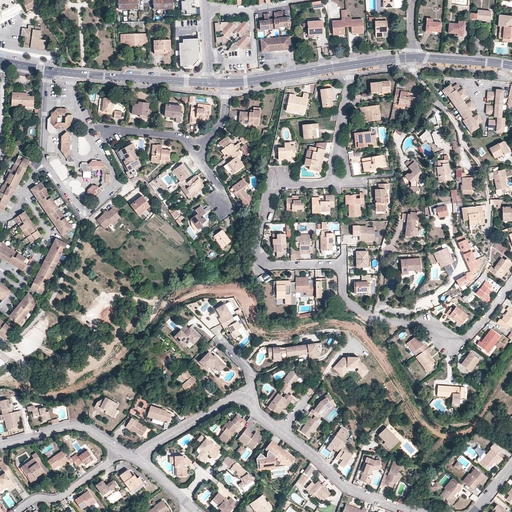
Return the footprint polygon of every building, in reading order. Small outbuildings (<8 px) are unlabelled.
[(35,5),(31,0),(25,0),(21,3),(26,9),(26,11),(35,5)] [(139,0),(120,0),(120,11),(140,10),(139,0)] [(174,0),(154,0),(155,11),(174,10),(174,0)] [(185,10),(186,12),(186,14),(196,14),(196,7),(192,7),(190,7),(190,4),(192,4),(194,4),(193,0),(184,0),(184,1),(181,1),(181,10),(185,10)] [(383,2),(382,0),(375,0),(375,12),(384,12),(384,7),(381,7),(381,2),(383,2)] [(470,19),(476,19),(477,15),(482,16),(481,20),(481,21),(490,22),(491,11),(477,10),(477,14),(470,13),(470,19)] [(266,14),(263,14),(264,20),(259,20),(260,31),(270,30),(279,29),(279,27),(288,26),(287,17),(282,18),(282,11),(279,12),(275,12),(273,12),(274,19),(269,19),(268,13),(266,14)] [(499,39),(502,39),(509,40),(510,39),(511,38),(511,27),(509,27),(510,20),(511,19),(511,15),(501,14),(499,39)] [(343,27),(347,27),(347,17),(341,18),(342,21),(332,22),(333,33),(340,32),(340,34),(344,34),(343,27)] [(347,27),(351,27),(352,33),(355,33),(355,31),(363,31),(362,20),(351,20),(351,17),(347,17),(347,27)] [(387,17),(375,17),(375,21),(375,32),(375,37),(383,37),(383,32),(387,32),(387,17)] [(249,26),(249,21),(244,21),(241,23),(239,21),(233,22),(231,23),(230,22),(220,23),(221,24),(220,25),(220,30),(222,31),(221,33),(223,35),(222,36),(221,36),(221,37),(221,42),(222,46),(224,44),(226,43),(228,40),(229,38),(231,35),(231,33),(233,32),(234,33),(235,33),(236,32),(238,35),(239,37),(227,51),(235,50),(236,50),(237,49),(238,49),(240,50),(242,49),(243,50),(251,49),(250,39),(249,38),(250,35),(249,30),(247,28),(249,26)] [(323,34),(322,21),(307,22),(308,35),(323,34)] [(432,22),(426,21),(425,29),(432,30),(431,31),(440,32),(441,22),(432,22)] [(463,25),(449,23),(448,33),(457,34),(457,33),(463,33),(463,25)] [(41,27),(34,26),(34,29),(28,28),(22,28),(21,35),(25,36),(23,47),(31,47),(31,46),(34,47),(36,47),(38,47),(46,48),(47,43),(45,43),(45,40),(40,39),(41,27)] [(149,43),(148,34),(120,35),(121,45),(138,45),(142,45),(142,44),(149,43)] [(271,38),(260,39),(261,52),(288,50),(291,50),(290,36),(280,37),(271,38)] [(199,58),(198,38),(197,39),(183,39),(183,43),(179,43),(180,66),(192,65),(199,58)] [(170,52),(170,40),(153,41),(154,51),(164,51),(165,52),(170,52)] [(391,91),(390,81),(371,83),(372,94),(376,93),(376,92),(382,92),(391,91)] [(467,96),(462,89),(457,93),(455,90),(459,88),(456,84),(451,88),(449,85),(441,91),(445,97),(447,96),(464,120),(462,121),(470,133),(478,128),(476,125),(482,121),(477,114),(472,118),(470,115),(471,114),(470,112),(475,108),(470,101),(465,105),(461,100),(467,96)] [(333,92),(332,88),(324,89),(321,90),(323,107),(332,106),(332,102),(331,98),(333,97),(333,95),(333,92)] [(501,118),(504,90),(496,89),(496,92),(487,91),(487,100),(495,100),(494,106),(486,105),(485,114),(493,114),(493,117),(495,118),(495,120),(488,120),(487,128),(496,129),(495,132),(503,132),(505,119),(501,118)] [(408,92),(396,90),(395,99),(394,101),(399,102),(398,105),(421,109),(422,99),(408,96),(408,92)] [(33,107),(34,96),(27,95),(27,93),(13,92),(12,105),(33,107)] [(304,113),(307,99),(308,94),(306,93),(304,93),(302,98),(296,96),(296,95),(290,94),(286,111),(292,112),(293,110),(304,113)] [(112,111),(113,99),(103,98),(102,112),(112,113),(114,113),(113,118),(118,118),(121,118),(121,112),(114,111),(112,111)] [(148,109),(149,103),(138,101),(138,104),(133,103),(132,114),(140,115),(140,117),(151,118),(152,109),(148,109)] [(181,116),(182,106),(166,104),(165,116),(174,117),(176,118),(176,122),(178,122),(180,123),(181,116)] [(207,120),(209,105),(198,104),(197,108),(191,107),(190,117),(189,124),(196,125),(196,120),(199,121),(199,119),(200,120),(200,121),(201,121),(202,121),(203,121),(204,121),(205,121),(205,120),(205,119),(207,120)] [(381,120),(379,106),(360,108),(360,112),(364,112),(365,122),(381,120)] [(259,126),(261,108),(254,107),(254,113),(249,112),(240,111),(239,114),(238,124),(253,125),(259,126)] [(71,124),(72,115),(68,114),(65,117),(65,122),(58,122),(58,116),(59,115),(63,115),(66,112),(66,108),(57,108),(51,114),(51,116),(47,119),(47,130),(50,132),(56,132),(56,129),(59,126),(62,127),(65,129),(71,124)] [(319,129),(318,124),(303,125),(303,135),(304,139),(317,138),(319,137),(319,129)] [(70,136),(66,131),(61,136),(61,150),(67,160),(67,161),(74,161),(74,160),(70,154),(70,136)] [(371,136),(370,131),(354,133),(355,142),(357,142),(358,148),(368,147),(368,144),(374,144),(373,135),(371,136)] [(375,135),(373,135),(374,144),(368,144),(368,147),(377,146),(375,135)] [(241,148),(241,147),(238,144),(235,146),(228,137),(219,143),(224,149),(221,151),(225,155),(222,157),(224,160),(231,155),(237,151),(241,148)] [(504,143),(503,141),(489,149),(495,159),(501,155),(503,154),(504,155),(509,152),(504,143)] [(511,152),(506,142),(504,143),(509,152),(504,155),(503,154),(501,155),(503,158),(511,153),(511,152)] [(132,143),(120,150),(118,151),(123,161),(128,171),(126,172),(128,176),(137,172),(134,167),(140,164),(132,150),(135,148),(132,143)] [(295,146),(291,146),(291,143),(285,143),(285,148),(279,148),(279,159),(280,159),(287,159),(292,159),(292,156),(295,156),(295,146)] [(251,152),(245,144),(241,147),(241,148),(246,155),(251,152)] [(169,161),(170,150),(161,149),(162,145),(156,145),(157,145),(154,145),(152,145),(151,155),(151,162),(160,163),(164,163),(164,161),(169,161)] [(321,172),(323,160),(326,150),(325,150),(319,149),(310,146),(309,151),(307,150),(304,166),(310,167),(309,170),(321,172)] [(241,156),(237,151),(231,155),(234,159),(227,164),(234,173),(244,166),(238,158),(241,156)] [(30,160),(18,155),(4,184),(3,183),(0,188),(0,206),(1,207),(0,208),(4,210),(8,202),(6,202),(7,200),(9,200),(12,193),(11,193),(12,191),(13,191),(14,189),(15,190),(16,188),(15,187),(16,185),(17,186),(21,179),(19,178),(21,176),(22,177),(23,173),(22,173),(23,170),(24,171),(28,164),(27,164),(28,162),(29,162),(30,160)] [(362,159),(362,163),(365,162),(366,169),(375,168),(384,166),(382,155),(362,159)] [(69,176),(58,158),(50,163),(61,181),(69,176)] [(423,171),(418,167),(420,165),(414,160),(408,166),(412,170),(413,171),(411,173),(407,174),(405,176),(411,182),(411,187),(408,190),(413,196),(420,189),(417,187),(417,181),(422,177),(420,174),(423,171)] [(450,169),(449,160),(445,160),(438,161),(439,167),(437,167),(439,181),(452,180),(451,169),(450,169)] [(88,164),(81,164),(81,168),(83,171),(90,171),(92,170),(92,169),(100,169),(102,171),(102,182),(100,183),(102,185),(101,186),(99,188),(97,185),(92,185),(87,190),(87,195),(92,200),(102,191),(104,189),(109,184),(109,169),(102,161),(92,161),(88,164)] [(376,170),(375,168),(366,169),(365,162),(362,163),(364,172),(376,170)] [(185,179),(192,175),(183,163),(173,171),(180,181),(178,183),(181,187),(184,185),(187,183),(188,182),(187,181),(185,179)] [(462,168),(456,168),(457,179),(462,179),(462,185),(461,185),(461,190),(477,189),(476,178),(469,178),(469,175),(466,175),(466,173),(462,173),(462,168)] [(507,188),(504,178),(503,170),(492,172),(497,190),(502,189),(502,193),(510,192),(509,187),(507,188)] [(205,187),(196,176),(188,182),(187,183),(184,185),(181,187),(180,188),(189,199),(205,187)] [(248,186),(243,180),(230,190),(234,196),(235,195),(238,199),(239,198),(242,202),(241,203),(244,208),(248,205),(250,198),(244,189),(248,186)] [(73,228),(41,181),(30,189),(36,197),(37,196),(38,198),(37,199),(40,203),(41,202),(42,204),(41,204),(45,211),(46,210),(48,212),(47,212),(49,216),(50,216),(52,218),(51,219),(54,223),(55,223),(56,224),(55,225),(59,231),(60,230),(62,232),(61,233),(62,235),(73,228)] [(375,203),(376,210),(386,209),(385,190),(389,189),(388,184),(379,184),(379,189),(375,190),(376,200),(376,202),(375,203)] [(353,195),(349,195),(349,205),(349,217),(361,216),(360,204),(364,204),(364,193),(360,193),(360,198),(353,198),(353,195)] [(334,207),(334,195),(326,195),(326,202),(321,202),(320,198),(314,198),(314,214),(321,214),(321,212),(330,212),(330,208),(334,207)] [(150,207),(142,196),(140,198),(137,200),(131,205),(139,215),(150,207)] [(301,196),(296,196),(296,198),(292,198),(287,198),(287,211),(297,211),(297,209),(303,209),(303,202),(302,202),(301,196)] [(433,207),(443,205),(442,201),(437,202),(437,204),(429,206),(431,215),(435,214),(433,207)] [(166,206),(176,220),(179,218),(182,216),(185,213),(183,212),(180,214),(177,210),(175,211),(172,208),(168,204),(166,206)] [(433,207),(435,214),(438,213),(438,215),(447,213),(445,204),(443,205),(433,207)] [(198,213),(191,219),(198,230),(203,226),(202,224),(206,221),(204,217),(203,218),(202,216),(206,213),(204,210),(201,206),(196,210),(198,213)] [(485,212),(484,207),(482,207),(482,206),(475,207),(476,214),(474,214),(473,207),(462,209),(463,221),(468,221),(469,226),(475,226),(475,221),(478,221),(479,225),(484,225),(482,212),(485,212)] [(502,207),(502,217),(508,217),(508,219),(511,219),(511,209),(510,209),(510,207),(502,207)] [(104,213),(96,220),(104,228),(111,222),(113,225),(118,221),(117,220),(121,217),(112,208),(110,210),(109,211),(107,210),(104,213)] [(29,218),(24,211),(21,213),(22,214),(20,215),(19,214),(14,218),(14,219),(18,224),(23,231),(27,237),(30,242),(36,239),(35,238),(37,236),(38,237),(41,235),(36,228),(35,229),(34,227),(35,226),(30,220),(29,221),(28,219),(29,218)] [(410,214),(408,214),(406,221),(407,221),(408,222),(407,228),(406,228),(405,235),(413,236),(413,235),(414,227),(413,226),(413,222),(414,222),(415,220),(419,220),(419,215),(417,215),(417,213),(410,212),(410,214)] [(367,240),(375,240),(374,228),(367,228),(367,226),(360,226),(353,226),(353,236),(360,236),(360,239),(367,239),(367,240)] [(223,232),(222,230),(214,236),(223,248),(231,242),(223,232)] [(321,233),(322,251),(332,251),(332,233),(332,231),(322,231),(322,233),(321,233)] [(274,240),(274,246),(277,246),(278,252),(286,252),(286,234),(277,235),(277,240),(274,240)] [(299,248),(299,252),(310,252),(310,235),(296,235),(296,248),(299,248)] [(465,254),(464,255),(463,255),(467,264),(475,260),(466,239),(465,240),(463,235),(456,238),(462,251),(463,251),(465,254)] [(42,294),(67,243),(56,237),(54,241),(55,242),(54,243),(53,243),(51,247),(52,247),(51,250),(50,249),(46,255),(48,256),(46,258),(45,257),(43,262),(45,262),(44,264),(42,264),(39,270),(40,271),(39,273),(38,272),(36,276),(37,277),(36,279),(35,278),(30,288),(34,290),(34,289),(36,290),(36,291),(42,294)] [(23,271),(29,260),(23,256),(16,251),(9,247),(1,242),(0,241),(0,256),(4,259),(5,259),(7,260),(6,261),(10,263),(10,262),(12,263),(12,264),(18,268),(19,267),(20,268),(20,269),(23,271)] [(454,262),(447,247),(437,251),(441,261),(444,266),(454,262)] [(439,262),(441,261),(437,251),(433,253),(437,262),(439,262)] [(367,267),(367,252),(356,252),(357,267),(362,267),(367,267)] [(401,261),(403,272),(409,271),(409,270),(411,270),(411,271),(416,271),(416,272),(422,272),(421,259),(401,261)] [(471,272),(471,273),(479,269),(477,265),(481,264),(479,259),(475,260),(467,264),(471,272)] [(511,263),(507,259),(505,261),(501,259),(494,268),(491,267),(489,270),(501,279),(507,272),(505,271),(511,263)] [(471,273),(471,272),(466,274),(467,275),(457,281),(460,287),(470,282),(470,280),(474,278),(471,273)] [(272,281),(267,273),(266,273),(264,274),(260,277),(255,280),(260,286),(265,283),(266,285),(272,281)] [(486,276),(483,273),(479,279),(483,282),(487,277),(486,276)] [(308,278),(296,278),(296,283),(296,297),(314,297),(314,281),(309,281),(308,278)] [(316,279),(316,299),(322,299),(322,293),(327,293),(327,281),(322,281),(322,279),(316,279)] [(296,297),(296,283),(291,283),(286,283),(286,281),(277,282),(277,297),(285,296),(285,299),(285,305),(296,305),(296,297)] [(492,285),(485,281),(477,293),(485,299),(491,290),(489,289),(492,285)] [(0,298),(2,301),(10,291),(8,289),(8,290),(6,289),(7,288),(0,282),(0,298)] [(367,292),(367,282),(366,282),(356,282),(356,292),(367,292)] [(471,290),(462,298),(466,301),(467,300),(473,294),(474,293),(471,290)] [(19,324),(38,300),(33,296),(32,297),(30,296),(31,295),(28,292),(22,301),(21,303),(20,302),(17,306),(18,306),(17,308),(16,308),(9,316),(12,318),(13,317),(15,319),(14,320),(19,324)] [(473,294),(467,300),(470,302),(476,297),(473,294)] [(228,301),(224,304),(229,312),(233,309),(228,301)] [(224,304),(215,309),(218,314),(219,314),(221,317),(220,317),(218,318),(224,329),(227,327),(231,333),(228,335),(230,339),(240,334),(237,329),(240,327),(237,321),(235,322),(232,317),(229,312),(224,304)] [(462,324),(468,315),(456,306),(453,310),(450,308),(446,314),(449,317),(451,315),(462,324)] [(511,326),(511,309),(509,307),(506,310),(508,311),(501,320),(500,319),(497,324),(506,331),(509,327),(511,328),(511,326)] [(6,340),(13,331),(0,319),(0,334),(3,336),(2,338),(6,340)] [(184,346),(190,341),(192,339),(194,341),(198,336),(192,330),(190,331),(184,325),(179,330),(180,331),(174,337),(181,344),(181,343),(184,346)] [(479,342),(477,345),(488,353),(500,337),(491,330),(481,343),(479,342)] [(200,338),(198,336),(194,341),(192,339),(190,341),(193,345),(200,338)] [(429,348),(426,344),(423,345),(417,336),(407,344),(414,353),(419,349),(420,352),(422,351),(423,353),(429,348)] [(317,352),(316,344),(286,348),(286,350),(287,353),(287,356),(304,354),(304,352),(309,351),(309,353),(312,353),(312,358),(320,357),(319,351),(317,352)] [(281,353),(281,349),(281,348),(268,349),(269,356),(273,356),(274,361),(281,360),(281,353)] [(431,351),(429,348),(423,353),(416,358),(427,372),(433,367),(431,365),(434,362),(428,354),(431,351)] [(208,367),(211,370),(216,366),(219,369),(224,365),(218,359),(216,360),(208,352),(199,361),(206,369),(208,367)] [(479,361),(470,353),(461,365),(470,373),(479,361)] [(333,367),(340,375),(347,368),(347,367),(358,367),(361,370),(365,365),(360,361),(358,361),(357,356),(348,356),(348,358),(346,358),(346,357),(342,357),(333,367)] [(368,368),(365,365),(361,370),(358,367),(347,367),(347,368),(340,375),(342,376),(347,370),(356,370),(362,375),(368,368)] [(193,376),(187,369),(178,377),(184,383),(182,386),(186,390),(189,388),(192,385),(194,388),(198,385),(195,382),(191,377),(193,376)] [(285,384),(281,390),(287,394),(299,377),(291,371),(283,382),(285,384)] [(213,383),(204,374),(201,377),(210,386),(213,383)] [(464,399),(465,389),(460,389),(460,392),(453,391),(453,388),(437,387),(437,397),(452,398),(452,400),(459,400),(460,399),(464,399)] [(273,402),(278,394),(275,392),(270,399),(273,402)] [(292,398),(287,394),(283,398),(278,394),(273,402),(268,407),(276,413),(281,407),(283,408),(285,408),(292,398)] [(314,411),(319,414),(322,416),(327,409),(332,405),(330,402),(333,400),(328,394),(319,400),(314,406),(316,408),(314,411)] [(115,410),(118,405),(105,399),(97,403),(94,409),(110,417),(112,414),(113,414),(115,410)] [(13,413),(12,408),(10,408),(10,404),(9,400),(0,401),(0,403),(3,416),(4,415),(7,430),(18,428),(17,423),(15,416),(18,416),(21,415),(20,411),(13,413)] [(336,405),(333,400),(330,402),(332,405),(327,409),(322,416),(323,418),(328,411),(336,405)] [(169,422),(172,414),(167,413),(168,411),(151,406),(148,417),(154,419),(161,421),(162,419),(165,420),(169,422)] [(317,417),(319,414),(314,411),(316,408),(314,406),(310,412),(315,416),(317,417)] [(33,411),(34,416),(37,415),(37,418),(41,417),(43,417),(44,422),(51,421),(49,413),(46,413),(45,409),(40,410),(33,411)] [(243,420),(237,415),(234,419),(231,422),(229,421),(227,424),(224,428),(225,429),(223,431),(221,435),(228,440),(237,427),(241,429),(246,422),(243,420)] [(322,421),(317,417),(315,416),(313,419),(313,420),(311,418),(308,422),(301,431),(310,438),(317,428),(320,424),(322,421)] [(131,419),(128,418),(127,420),(123,425),(126,427),(131,419)] [(142,436),(147,428),(131,419),(126,427),(133,432),(134,431),(142,436)] [(147,428),(142,436),(145,438),(150,430),(147,428)] [(341,428),(336,434),(343,439),(348,433),(341,428)] [(398,442),(385,428),(377,435),(384,443),(390,449),(398,442)] [(247,429),(239,439),(246,445),(253,450),(261,438),(255,433),(253,435),(249,432),(250,431),(247,429)] [(335,448),(337,449),(340,452),(343,447),(347,442),(343,439),(336,434),(328,447),(333,451),(335,448)] [(228,440),(221,435),(219,437),(226,443),(228,440)] [(214,445),(206,439),(201,436),(198,440),(202,443),(201,445),(195,452),(199,455),(197,458),(202,462),(205,462),(208,458),(207,456),(207,455),(206,454),(207,453),(209,453),(210,457),(215,459),(220,452),(213,446),(214,445)] [(256,459),(257,465),(259,465),(260,470),(277,467),(277,465),(283,464),(289,468),(291,465),(294,465),(293,457),(271,441),(266,449),(267,449),(267,451),(269,453),(268,454),(268,455),(267,456),(267,457),(265,457),(260,454),(256,459)] [(481,448),(477,445),(473,449),(478,453),(481,448)] [(343,447),(340,452),(339,453),(338,456),(341,458),(343,459),(340,463),(345,466),(354,454),(343,447)] [(494,447),(491,450),(497,455),(500,452),(494,447)] [(88,450),(79,456),(83,462),(84,464),(93,458),(88,450)] [(491,450),(480,463),(490,471),(492,468),(491,466),(494,462),(497,465),(502,459),(497,455),(491,450)] [(71,458),(69,456),(66,458),(61,452),(48,461),(53,469),(61,465),(62,467),(69,462),(70,464),(73,462),(71,458)] [(42,460),(37,453),(33,456),(34,458),(36,460),(28,466),(26,464),(22,467),(28,476),(27,477),(30,481),(40,474),(44,472),(38,463),(42,460)] [(74,456),(80,464),(83,462),(79,456),(77,454),(74,456)] [(74,456),(71,458),(73,462),(77,466),(80,464),(74,456)] [(192,463),(187,458),(184,458),(184,457),(175,457),(175,458),(170,458),(171,463),(176,463),(176,465),(176,469),(178,468),(180,468),(181,477),(187,477),(189,474),(189,470),(186,467),(188,466),(189,467),(192,463)] [(381,467),(380,461),(375,461),(370,460),(367,466),(364,465),(361,473),(363,473),(360,481),(369,484),(371,480),(367,478),(368,475),(370,476),(372,471),(373,467),(376,468),(381,467)] [(249,474),(233,461),(228,466),(231,469),(235,472),(236,470),(238,472),(237,474),(242,478),(244,481),(243,482),(240,484),(243,488),(253,481),(249,474)] [(463,465),(458,461),(454,466),(459,470),(463,465)] [(8,477),(12,474),(5,464),(0,466),(4,471),(5,473),(0,476),(0,488),(5,485),(7,487),(9,489),(14,485),(8,477)] [(315,468),(309,465),(304,473),(309,477),(315,468)] [(386,481),(382,480),(379,488),(384,490),(385,486),(392,488),(394,484),(396,485),(397,482),(399,478),(397,477),(399,474),(400,469),(392,466),(386,481)] [(487,478),(475,468),(464,482),(473,490),(476,486),(475,485),(479,482),(481,484),(487,478)] [(132,477),(128,470),(120,476),(130,491),(143,482),(140,477),(137,479),(135,475),(132,477)] [(40,474),(30,481),(31,483),(41,475),(40,474)] [(308,479),(302,475),(297,483),(302,486),(308,479)] [(103,495),(114,487),(111,483),(106,486),(102,481),(96,486),(103,495)] [(323,487),(318,482),(309,491),(321,504),(330,494),(327,491),(323,487)] [(454,484),(452,482),(440,495),(452,505),(457,499),(454,497),(457,492),(459,493),(461,490),(460,489),(454,484)] [(441,488),(436,484),(432,488),(437,492),(441,488)] [(95,501),(89,492),(82,497),(81,496),(75,500),(81,510),(88,505),(88,506),(95,501)] [(228,502),(226,500),(227,499),(219,492),(214,498),(222,504),(221,506),(219,507),(223,510),(224,511),(223,511),(230,511),(238,503),(232,497),(229,500),(228,502)] [(261,497),(250,504),(255,511),(256,511),(257,509),(259,511),(269,511),(271,511),(261,497)] [(222,504),(214,498),(213,499),(221,506),(222,504)] [(168,511),(170,511),(162,501),(154,506),(155,507),(147,511),(168,511)]
